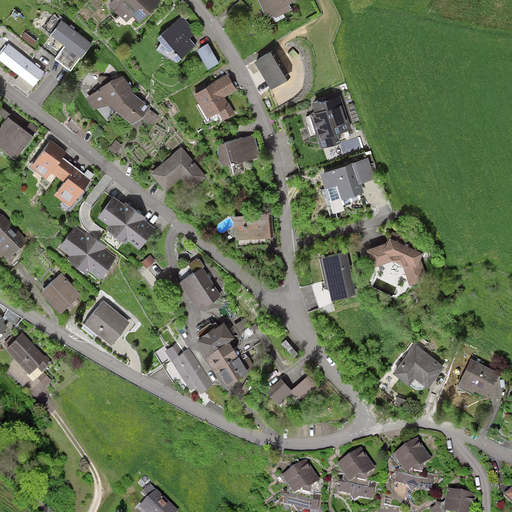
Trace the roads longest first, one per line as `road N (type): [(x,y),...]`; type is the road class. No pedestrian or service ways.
road 1 (residential): [(373,428),(291,445),(250,437),(0,295)]
road 2 (residential): [(293,316),(0,86)]
road 3 (residential): [(188,0),(226,48),(271,142),(287,245)]
road 4 (residential): [(373,428),(293,316)]
